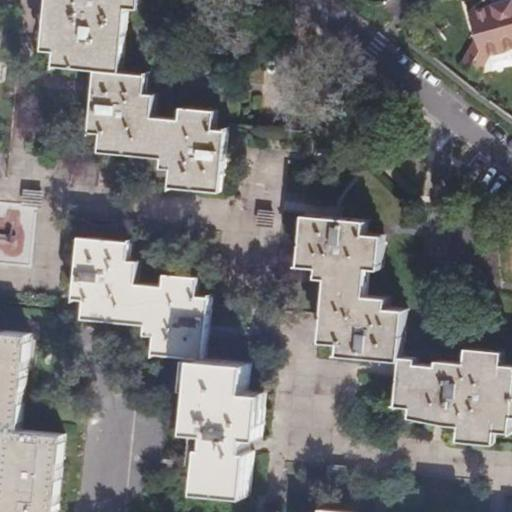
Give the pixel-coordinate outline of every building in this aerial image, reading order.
[(37,35),(36,52),(50,53),(49,65),(88,67),(122,71),(128,7),(138,8),(138,0),(40,0),(39,11),(37,35)] [(472,50),(480,53),(509,46),(511,55),(511,2),(510,0),(498,0),(498,3),(487,6),(484,0),(469,0),(467,2),(460,9),(468,35),(472,50)] [(469,74),(480,53),(472,50),(468,35),(453,64),(469,74)] [(86,93),(82,133),(95,134),(94,148),(157,154),(156,165),(163,166),(161,189),(213,194),(219,133),(209,132),(211,114),(179,111),(178,122),(145,118),(147,96),(140,95),(142,73),(122,71),(88,67),(88,73),(87,83),(86,93)] [(308,211),(299,210),(295,263),(317,264),(316,277),(326,278),(322,341),(337,342),(337,352),(343,352),(348,352),(396,354),(397,348),(397,340),(399,308),(383,307),(384,294),(362,293),(363,265),(380,266),(382,230),(362,228),(363,216),(308,211)] [(127,248),(79,243),(74,299),(86,300),(84,319),(145,324),(144,334),(156,335),(154,356),(195,360),(205,361),(206,346),(208,322),(210,299),(198,298),(200,284),(161,281),(160,293),(134,290),(136,267),(126,267),(127,248)] [(26,336),(0,333),(0,428),(17,430),(26,336)] [(505,430),(507,413),(509,364),(510,357),(495,356),(496,340),(462,337),(461,353),(434,351),(433,361),(404,360),(405,349),(397,348),(396,354),(394,389),(406,390),(405,410),(426,411),(432,411),(440,412),(450,413),(447,437),(489,439),(489,429),(505,430)] [(205,361),(195,360),(192,386),(198,386),(194,429),(202,429),(199,462),(205,462),(203,494),(250,498),(253,475),(255,456),(247,456),(248,446),(249,434),(260,435),(265,389),(250,388),(252,365),(205,361)] [(0,511),(55,511),(63,434),(17,430),(0,428),(0,511)]
